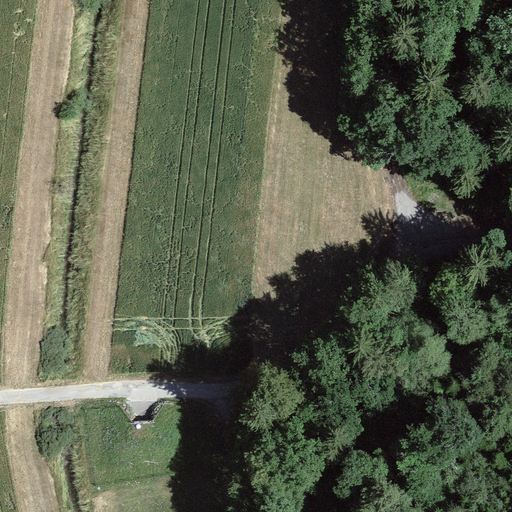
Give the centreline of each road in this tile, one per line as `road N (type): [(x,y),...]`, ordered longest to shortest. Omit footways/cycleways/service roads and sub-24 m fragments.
road 1 (track): [(0,398),(238,386),(300,363),(389,276),(410,241),(481,235),(511,245)]
road 2 (track): [(410,241),(359,0)]
road 3 (track): [(223,511),(238,386)]
